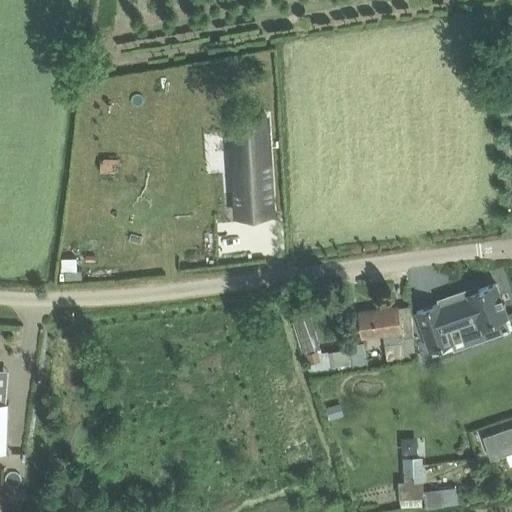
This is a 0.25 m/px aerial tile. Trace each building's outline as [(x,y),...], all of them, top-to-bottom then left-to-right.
[(267,115),(231,117),(237,214),(273,212),(267,115)] [(101,157),(101,169),(121,170),(121,157),(101,157)] [(77,257),(62,257),(62,269),(77,269),(77,257)] [(440,303),(418,311),(431,349),(453,341),(449,328),(462,324),(464,330),(508,315),(497,283),(469,293),(470,295),(441,305),(440,303)] [(338,294),(323,297),(326,309),(340,307),(338,294)] [(388,360),(419,356),(416,332),(411,303),(398,305),(360,310),(363,336),(384,334),(388,360)] [(317,349),(310,318),(299,321),(306,350),(308,350),(312,372),(368,363),(364,341),(351,343),(351,347),(320,353),(319,349),(317,349)] [(0,450),(8,451),(9,402),(0,401),(0,450)] [(511,424),(483,435),(491,458),(511,450),(511,424)] [(399,497),(399,504),(422,504),(422,496),(424,496),(424,479),(424,455),(402,455),(402,480),(399,480),(399,497)] [(327,509),(322,482),(312,483),(317,511),(327,509)]
